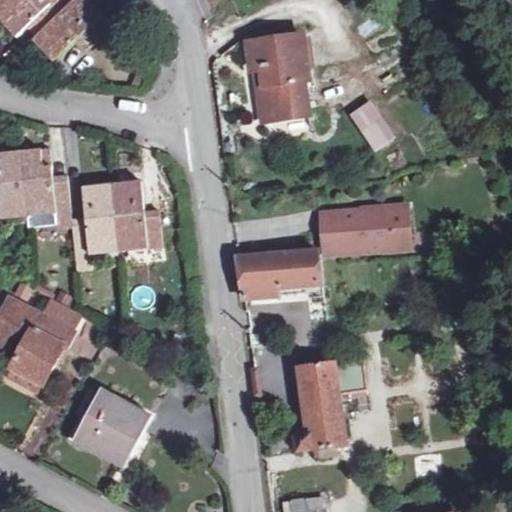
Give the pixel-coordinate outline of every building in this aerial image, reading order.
[(0,0),(0,22),(12,35),(31,18),(41,29),(30,40),(52,62),(73,44),(82,54),(112,27),(87,0),(0,0)] [(252,47),(256,75),(266,74),(268,88),(263,89),(265,113),(283,111),(285,123),(312,120),(308,83),(313,82),(307,42),(252,47)] [(266,74),(256,75),(263,126),(285,123),(283,111),(265,113),(263,89),(268,88),(266,74)] [(382,152),(396,143),(372,108),(359,117),(382,152)] [(0,150),(0,216),(32,214),(60,211),(74,209),(71,173),(57,173),(54,145),(0,150)] [(87,184),(88,215),(75,217),(76,223),(81,274),(98,272),(96,251),(167,244),(163,208),(151,209),(147,179),(87,184)] [(344,237),(327,238),(328,248),(328,256),(330,258),(334,258),(408,252),(406,231),(420,231),(418,208),(381,211),(381,215),(369,216),(369,213),(348,215),(349,229),(343,229),(344,237)] [(74,209),(60,211),(61,224),(76,223),(75,217),(74,209)] [(60,211),(32,214),(33,227),(61,224),(60,211)] [(326,217),(327,238),(344,237),(343,229),(349,229),(348,215),(326,217)] [(421,251),(420,231),(406,231),(408,252),(421,251)] [(277,260),(240,263),(245,296),(328,289),(325,270),(323,256),(277,260)] [(65,306),(57,321),(15,298),(0,325),(0,343),(7,347),(3,353),(21,363),(16,373),(43,388),(65,346),(70,349),(79,332),(77,331),(85,317),(65,306)] [(365,365),(338,368),(342,399),(370,395),(365,365)] [(342,399),(338,368),(304,372),(311,438),(299,439),(301,455),(349,450),(342,399)] [(142,444),(160,408),(108,381),(83,429),(122,450),(128,437),(142,444)] [(324,511),(324,502),(294,504),(294,511),(324,511)]
